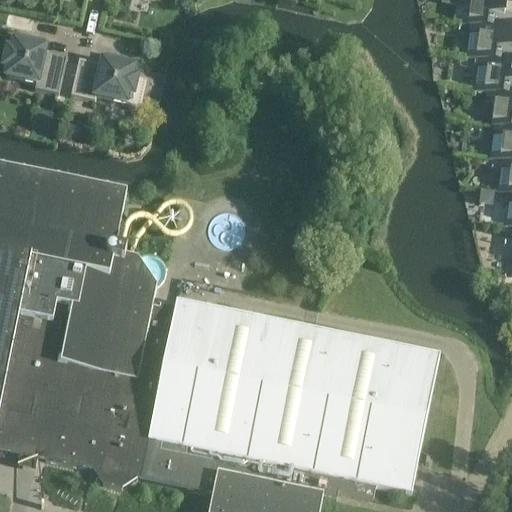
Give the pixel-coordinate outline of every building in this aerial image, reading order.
[(467,29),(470,29),(511,35),(511,20),(502,19),(505,1),(494,0),(460,0),(460,5),(470,6),(467,29)] [(465,61),(477,63),(511,67),(511,53),(510,53),(511,39),(511,35),(470,29),(465,61)] [(57,100),(66,62),(43,57),(44,53),(32,50),(33,44),(17,41),(16,46),(12,46),(10,55),(5,53),(1,71),(6,72),(4,81),(35,88),(33,94),(57,100)] [(70,101),(93,106),(95,102),(125,108),(127,100),(132,101),(136,83),(131,81),(133,73),(130,72),(131,66),(115,62),(114,68),(101,65),(100,70),(77,65),(70,101)] [(473,95),(485,97),(511,100),(511,67),(477,63),(473,95)] [(491,130),(493,130),(511,132),(511,100),(485,97),(484,106),(494,107),(491,130)] [(35,114),(30,140),(45,143),(51,117),(35,114)] [(63,129),(59,146),(85,152),(89,134),(63,129)] [(489,163),(501,164),(511,165),(511,132),(493,130),(489,163)] [(459,150),(449,148),(451,157),(458,157),(459,157),(460,150),(459,150)] [(497,196),(509,198),(511,198),(511,165),(501,164),(497,196)] [(0,456),(19,460),(17,468),(34,471),(36,464),(91,475),(101,489),(121,493),(136,484),(211,500),(208,511),(319,511),(321,502),(335,505),(336,497),(371,505),(374,493),(410,500),(438,361),(175,307),(174,313),(151,309),(155,291),(140,267),(136,262),(124,259),(129,232),(119,230),(125,197),(0,172),(0,456)]
